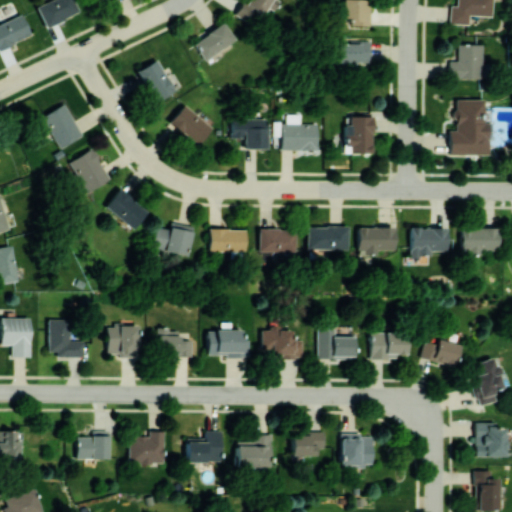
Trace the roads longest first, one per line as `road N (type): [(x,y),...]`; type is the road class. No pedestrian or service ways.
road 1 (residential): [(0,393),(360,397),(412,422)]
road 2 (residential): [(78,53),(136,146),(163,172),(196,186),(299,189)]
road 3 (residential): [(411,0),(408,190)]
road 4 (residential): [(321,189),(511,190)]
